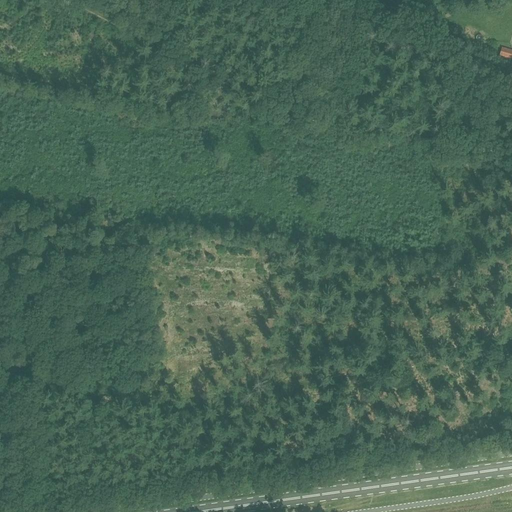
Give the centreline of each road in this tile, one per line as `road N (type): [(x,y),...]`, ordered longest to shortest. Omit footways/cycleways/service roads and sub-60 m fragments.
road 1 (track): [(0,373),(186,398),(511,366)]
road 2 (track): [(511,168),(307,134),(54,0)]
road 3 (secondary): [(199,511),(511,467)]
